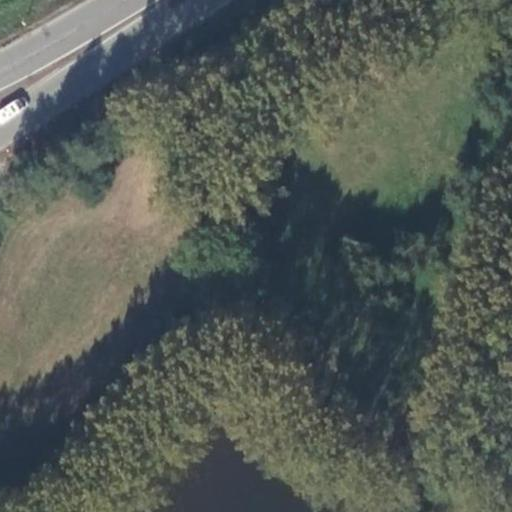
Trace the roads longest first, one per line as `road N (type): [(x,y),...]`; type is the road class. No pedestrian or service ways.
road 1 (primary): [(0,133),(199,0)]
road 2 (primary): [(128,0),(0,71)]
